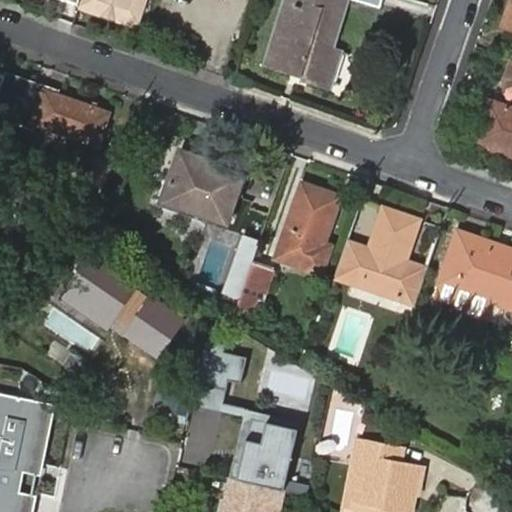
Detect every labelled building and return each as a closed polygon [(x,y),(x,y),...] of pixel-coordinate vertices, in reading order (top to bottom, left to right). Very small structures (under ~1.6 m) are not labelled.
[(140,25),(148,0),(80,0),(80,3),(140,25)] [(286,0),(266,66),(289,73),(301,77),(303,73),(333,82),(343,51),(330,47),(344,0),(361,0),(380,6),(381,0),(286,0)] [(474,142),(511,155),(511,61),(506,80),(511,82),(511,107),(496,102),(488,126),(481,123),(474,142)] [(0,99),(3,92),(9,75),(0,72),(0,99)] [(333,82),(303,73),(301,77),(300,82),(330,92),(333,82)] [(8,94),(0,114),(33,126),(34,124),(100,147),(112,111),(45,87),(43,91),(33,88),(34,84),(9,75),(3,92),(8,94)] [(489,100),(481,123),(488,126),(496,102),(489,100)] [(173,184),(168,199),(210,214),(212,215),(224,219),(228,221),(237,194),(241,196),(248,177),(243,176),(227,170),(214,165),(204,162),(205,159),(197,157),(186,153),(182,151),(177,165),(176,167),(171,183),(173,184)] [(87,185),(81,198),(95,209),(115,163),(99,157),(87,185)] [(77,181),(73,191),(81,198),(87,185),(77,181)] [(303,183),(277,258),(322,274),(332,246),(325,243),(341,197),(303,183)] [(348,240),(336,275),(353,281),(355,276),(385,285),(383,291),(417,302),(429,266),(412,261),(410,266),(405,264),(407,259),(421,220),(384,207),(370,248),(348,240)] [(492,253),(495,245),(459,233),(442,281),(490,298),(511,305),(511,250),(507,249),(504,257),(492,253)] [(507,249),(495,245),(492,253),(504,257),(507,249)] [(243,292),(253,262),(238,257),(228,288),(243,292)] [(111,258),(106,265),(135,285),(140,279),(125,269),(111,258)] [(242,293),(234,318),(250,323),(258,299),(265,302),(275,270),(253,262),(243,292),(242,293)] [(150,344),(148,346),(159,354),(184,319),(152,296),(135,285),(106,265),(84,297),(114,317),(130,328),(127,332),(142,343),(144,339),(150,344)] [(355,276),(353,281),(383,291),(385,285),(355,276)] [(490,298),(442,281),(435,301),(484,318),(490,298)] [(114,317),(84,297),(78,306),(108,326),(114,317)] [(234,318),(232,323),(247,332),(250,323),(234,318)] [(73,373),(74,373),(84,359),(55,340),(45,355),(73,373)] [(391,377),(384,399),(395,403),(402,381),(391,377)] [(188,420),(196,390),(171,384),(164,414),(188,420)] [(27,461),(40,464),(51,406),(0,395),(0,511),(29,511),(33,495),(20,493),(25,472),(27,461)] [(244,453),(252,418),(244,416),(236,452),(244,453)] [(234,461),(230,478),(285,490),(299,429),(252,418),(244,453),(250,454),(248,464),(242,463),(234,461)] [(358,438),(356,454),(362,455),(354,505),(398,511),(412,511),(415,495),(418,495),(423,464),(402,460),(392,459),(394,444),(358,438)] [(404,446),(394,444),(392,459),(402,460),(404,446)] [(244,453),(242,463),(248,464),(250,454),(244,453)] [(362,455),(356,454),(347,511),(356,511),(415,511),(418,495),(415,495),(412,511),(398,511),(354,505),(362,455)] [(37,474),(40,464),(27,461),(25,472),(37,474)] [(280,511),(285,490),(230,478),(225,499),(222,511),(280,511)]
